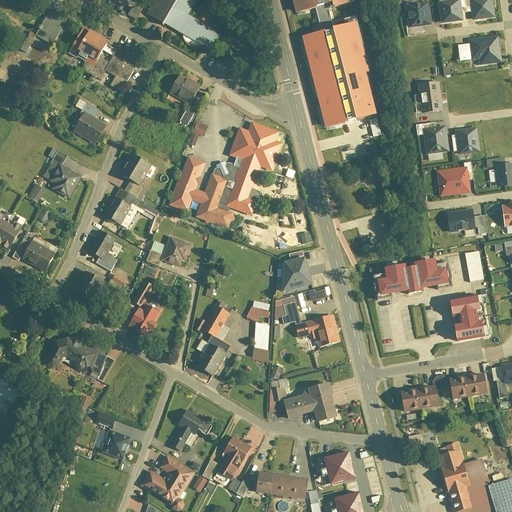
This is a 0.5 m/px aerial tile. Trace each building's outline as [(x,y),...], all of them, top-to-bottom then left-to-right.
[(199,0),(159,0),(151,15),(213,51),(223,34),(191,15),(199,0)] [(294,0),(301,24),(329,16),(354,10),(351,0),(294,0)] [(414,28),(433,25),(428,0),(421,0),(410,2),(414,28)] [(474,0),(478,20),(498,17),(495,0),(474,0)] [(39,34),(57,45),(75,16),(56,5),(39,34)] [(128,17),(137,20),(140,11),(131,8),(128,17)] [(71,53),(96,68),(111,41),(93,31),(91,34),(84,30),(71,53)] [(33,32),(22,50),(29,54),(40,36),(33,32)] [(477,67),(503,63),(498,32),(472,37),(477,67)] [(17,45),(21,48),(26,40),(21,37),(17,45)] [(122,47),(108,71),(118,76),(113,86),(124,92),(143,59),(122,47)] [(194,106),(206,87),(183,73),(171,92),(192,105),(194,106)] [(427,115),(444,112),(440,83),(422,86),(427,115)] [(86,112),(98,119),(102,112),(82,100),(78,107),(86,112)] [(194,106),(192,105),(181,122),(190,127),(200,110),(194,106)] [(75,131),(98,144),(109,126),(98,119),(86,112),(75,131)] [(180,181),(171,206),(190,213),(194,201),(203,204),(198,218),(230,230),(233,222),(238,220),(236,213),(232,212),(233,208),(255,216),(264,193),(256,190),(265,166),(276,170),(285,144),(279,142),(283,133),(254,122),(251,131),(243,128),(232,156),(239,158),(237,165),(231,163),(228,164),(227,161),(219,166),(220,168),(218,169),(216,174),(214,173),(207,193),(199,189),(208,163),(191,157),(182,182),(180,181)] [(201,134),(207,136),(211,126),(199,122),(195,132),(201,134)] [(430,156),(451,153),(447,127),(426,130),(430,156)] [(461,154),(480,151),(477,129),(458,132),(461,154)] [(201,134),(195,132),(191,144),(197,146),(201,134)] [(47,176),(54,180),(63,164),(65,165),(70,157),(61,151),(47,176)] [(134,180),(143,186),(156,166),(135,153),(122,173),(134,180)] [(54,189),(72,199),(85,177),(65,165),(63,164),(54,180),(53,181),(57,184),(54,189)] [(502,187),(511,185),(511,166),(499,168),(502,187)] [(441,199),(475,194),(470,167),(437,172),(441,199)] [(127,191),(144,201),(151,190),(143,186),(134,180),(127,191)] [(31,198),(40,203),(48,190),(39,185),(31,198)] [(124,189),(118,198),(134,208),(145,214),(150,205),(144,201),(127,191),(124,189)] [(105,214),(124,225),(134,208),(118,198),(116,197),(105,214)] [(505,231),(511,229),(511,202),(501,204),(505,231)] [(40,219),(48,224),(54,214),(46,209),(40,219)] [(473,219),(473,212),(448,216),(450,234),(475,230),(473,219)] [(0,214),(0,245),(11,252),(25,229),(0,214)] [(485,217),(473,219),(475,230),(478,230),(479,236),(487,235),(485,217)] [(102,257),(107,260),(111,254),(119,240),(103,230),(90,250),(102,257)] [(164,261),(184,268),(186,262),(188,263),(195,245),(173,237),(170,246),(164,261)] [(164,261),(170,246),(157,241),(149,261),(162,266),(164,261)] [(35,243),(26,259),(48,272),(57,256),(35,243)] [(292,259),(307,256),(306,251),(291,254),(292,259)] [(480,253),(465,254),(469,283),(483,281),(480,253)] [(121,261),(111,254),(107,260),(102,257),(98,263),(114,273),(121,261)] [(286,294),(316,287),(309,257),(288,263),(286,294)] [(427,293),(427,289),(454,285),(452,269),(443,271),(441,260),(419,263),(420,267),(411,268),(411,265),(389,269),(391,281),(382,282),(385,297),(410,293),(411,296),(427,293)] [(77,290),(95,300),(106,281),(88,271),(77,290)] [(120,292),(126,281),(114,275),(109,286),(120,292)] [(142,308),(145,309),(148,304),(158,288),(147,281),(134,303),(142,308)] [(311,294),(313,303),(330,298),(327,289),(311,294)] [(298,325),(304,323),(298,296),(278,302),(277,319),(284,317),(286,325),(297,322),(298,325)] [(458,343),(488,338),(482,297),(450,302),(453,319),(459,318),(460,325),(455,327),(458,343)] [(258,317),(268,319),(271,306),(252,302),(248,320),(257,322),(258,317)] [(132,325),(150,336),(163,314),(148,304),(145,309),(142,308),(132,325)] [(213,335),(218,338),(232,313),(218,305),(208,322),(204,330),(213,335)] [(322,348),(344,343),(337,315),(304,323),(298,325),(297,325),(300,339),(313,336),(314,341),(319,339),(322,348)] [(204,330),(208,322),(204,319),(198,329),(202,332),(204,330)] [(272,362),(273,326),(259,323),(255,360),(272,362)] [(88,375),(99,354),(64,334),(49,362),(61,369),(67,357),(79,364),(76,368),(88,375)] [(212,344),(229,354),(233,347),(218,338),(213,335),(209,342),(212,344)] [(199,367),(216,377),(229,354),(212,344),(199,367)] [(273,377),(281,380),(286,368),(278,364),(273,377)] [(511,364),(503,367),(506,381),(506,385),(511,383),(511,364)] [(453,379),(456,400),(492,395),(489,374),(453,379)] [(0,394),(16,402),(21,389),(11,384),(12,381),(0,375),(0,394)] [(506,385),(506,381),(498,382),(502,400),(509,399),(506,385)] [(321,423),(341,418),(332,384),(312,389),(307,391),(304,397),(287,402),(292,419),(318,412),(321,423)] [(440,386),(404,393),(408,415),(444,408),(440,386)] [(277,402),(286,401),(284,388),(275,390),(277,402)] [(84,398),(81,408),(87,410),(91,401),(84,398)] [(112,430),(115,418),(96,413),(93,425),(112,430)] [(203,425),(186,417),(170,449),(180,454),(190,434),(197,438),(203,425)] [(133,440),(112,432),(104,451),(126,459),(133,440)] [(409,437),(409,447),(421,446),(421,436),(409,437)] [(253,450),(234,438),(223,455),(225,457),(214,475),(231,485),(253,450)] [(459,445),(434,453),(451,511),(511,511),(511,484),(511,482),(489,489),(480,459),(465,464),(459,445)] [(91,460),(93,456),(78,450),(76,454),(91,460)] [(348,456),(318,462),(323,488),(353,481),(348,456)] [(196,474),(167,457),(159,471),(168,476),(164,484),(149,475),(140,490),(171,508),(172,511),(183,511),(184,511),(184,507),(182,503),(180,501),(196,474)] [(308,483),(259,476),(256,498),(305,505),(308,483)] [(193,490),(201,493),(206,481),(199,478),(193,490)] [(252,492),(254,484),(241,481),(237,496),(244,497),(245,491),(252,492)] [(309,493),(311,511),(319,511),(317,492),(309,493)] [(362,511),(359,498),(328,505),(329,511),(362,511)]
